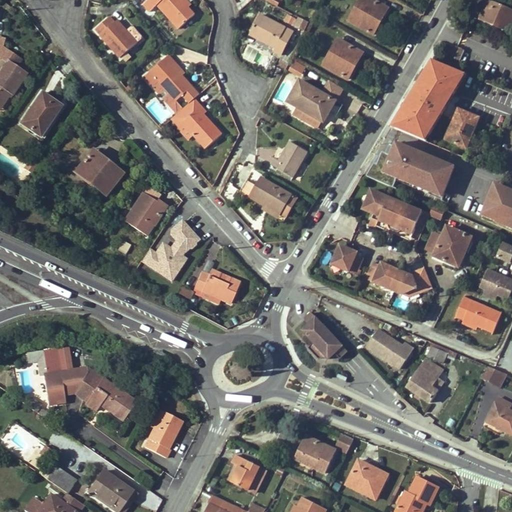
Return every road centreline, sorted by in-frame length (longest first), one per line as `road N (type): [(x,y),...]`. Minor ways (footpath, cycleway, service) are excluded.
road 1 (residential): [(57,24),(256,259),(287,277)]
road 2 (tertiary): [(287,277),(448,0)]
road 3 (secondary): [(224,342),(0,240)]
road 4 (secondary): [(267,389),(419,438)]
road 5 (secondary): [(419,438),(283,361)]
road 6 (secondary): [(77,300),(190,350),(204,368)]
road 7 (residential): [(254,118),(227,69),(228,17),(212,0)]
road 8 (tertiary): [(174,511),(226,401)]
